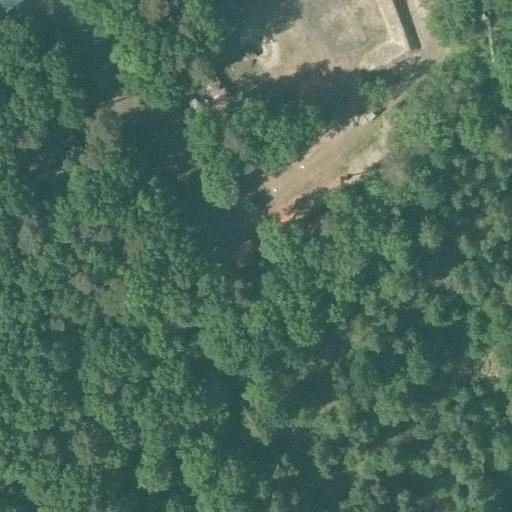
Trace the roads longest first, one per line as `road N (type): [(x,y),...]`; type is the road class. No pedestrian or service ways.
road 1 (track): [(227,216),(339,139),(446,50),(303,80),(237,83)]
road 2 (track): [(249,243),(53,0)]
